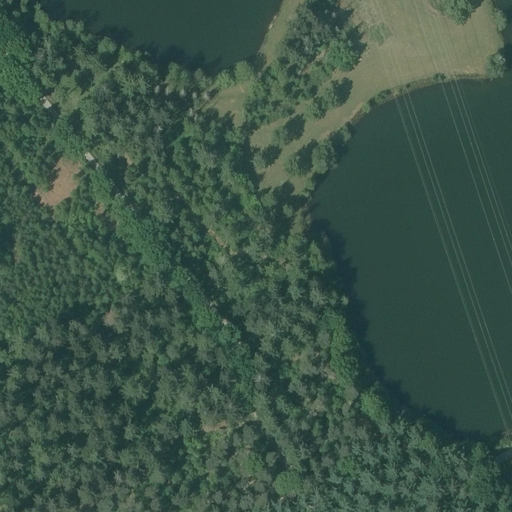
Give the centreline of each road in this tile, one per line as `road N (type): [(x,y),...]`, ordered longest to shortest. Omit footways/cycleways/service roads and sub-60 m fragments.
road 1 (track): [(298,511),(242,399),(237,338),(0,44)]
road 2 (track): [(248,414),(177,445),(160,467),(82,511)]
